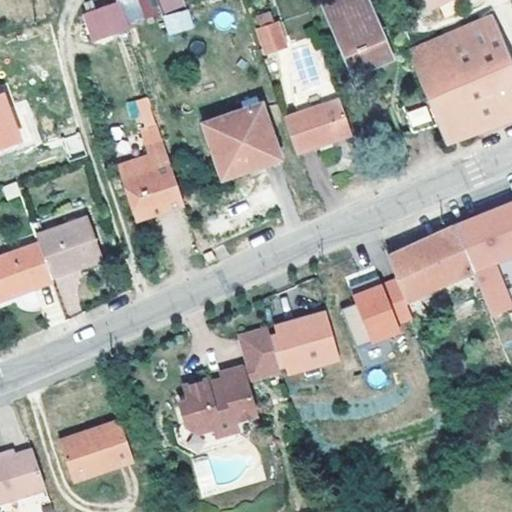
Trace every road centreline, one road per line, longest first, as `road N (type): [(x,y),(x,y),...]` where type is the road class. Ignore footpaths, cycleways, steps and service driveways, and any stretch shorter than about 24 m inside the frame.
road 1 (tertiary): [(511,152),(0,376)]
road 2 (track): [(152,310),(69,65),(68,7)]
